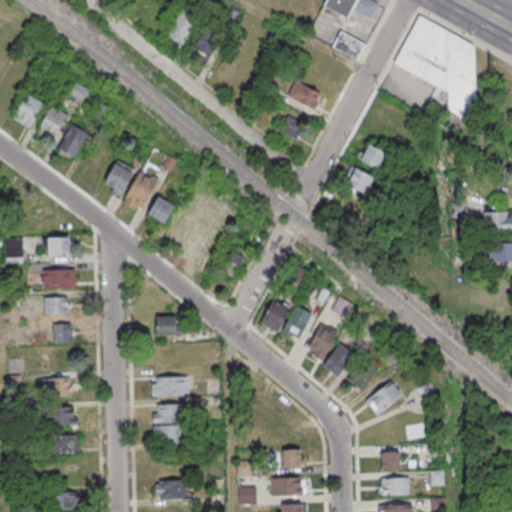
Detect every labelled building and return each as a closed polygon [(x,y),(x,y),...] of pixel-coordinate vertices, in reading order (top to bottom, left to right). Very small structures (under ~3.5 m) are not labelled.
[(327,0),(324,7),(348,19),(352,11),(371,20),(378,4),(369,0),(327,0)] [(197,19),(181,10),(165,39),(181,48),(197,19)] [(474,45),(419,15),(394,63),(448,92),(448,117),(474,117),(474,45)] [(222,38),(205,29),(193,52),(210,61),(222,38)] [(356,61),(365,44),(341,31),(332,47),(356,61)] [(322,96),(296,81),(287,97),(313,112),(322,96)] [(70,98),(83,100),(84,91),(72,90),(70,98)] [(29,129),(44,104),(27,93),(12,118),(29,129)] [(36,134),(53,142),(67,115),(50,106),(36,134)] [(84,132),(68,127),(60,155),(76,160),(84,132)] [(358,160),(376,171),(386,156),(369,144),(358,160)] [(102,184),(120,195),(135,172),(117,161),(102,184)] [(343,185),(367,197),(376,180),(351,168),(343,185)] [(158,181),(139,171),(125,198),(143,208),(158,181)] [(147,217),(164,226),(174,206),(157,197),(147,217)] [(169,236),(185,245),(200,218),(184,209),(169,236)] [(511,211),(482,211),(482,231),(511,230),(511,211)] [(210,263),(218,242),(200,235),(192,256),(210,263)] [(70,255),(70,237),(45,237),(45,255),(70,255)] [(511,261),(511,242),(488,242),(488,261),(511,261)] [(243,258),(229,251),(217,274),(231,281),(243,258)] [(75,269),(42,269),(42,288),(75,288),(75,269)] [(70,298),(45,298),(45,317),(70,317),(70,298)] [(261,324),(278,331),(288,308),(271,301),(261,324)] [(311,314),(295,305),(280,334),(297,343),(311,314)] [(176,335),(176,318),(156,318),(156,335),(176,335)] [(305,351),(322,360),(337,333),(320,324),(305,351)] [(72,343),(72,327),(50,327),(50,343),(72,343)] [(323,365),(338,376),(355,353),(339,343),(323,365)] [(346,381),(359,392),(376,372),(364,361),(346,381)] [(188,377),(152,377),(152,396),(188,396),(188,377)] [(72,396),(72,378),(48,378),(48,396),(72,396)] [(365,401),(377,415),(402,394),(390,380),(365,401)] [(184,422),(184,404),(152,404),(153,423),(184,422)] [(76,425),(76,407),(47,407),(47,425),(76,425)] [(154,443),(183,443),(183,425),(154,425),(154,443)] [(79,435),(51,434),(51,454),(79,454),(79,435)] [(301,449),(282,449),(282,467),(301,467),(301,449)] [(399,469),(399,452),(380,452),(380,469),(399,469)] [(443,470),(430,470),(430,485),(443,485),(443,470)] [(271,477),(271,495),(303,495),(303,477),(271,477)] [(410,478),(379,478),(379,494),(410,494),(410,478)] [(187,499),(187,480),(155,480),(155,499),(187,499)] [(51,494),(51,511),(76,511),(76,494),(51,494)]
